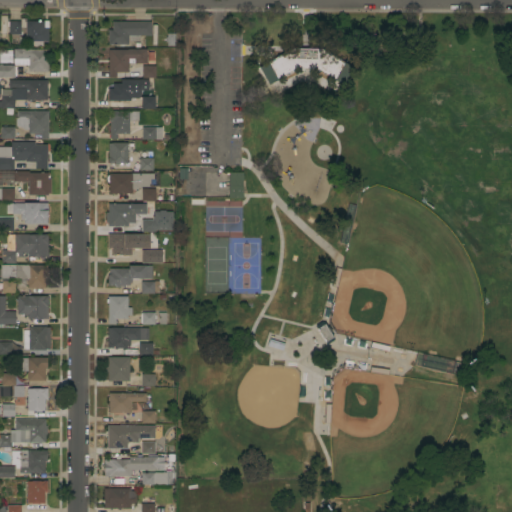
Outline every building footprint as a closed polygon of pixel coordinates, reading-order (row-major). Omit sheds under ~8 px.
[(20,34),(9,34),(9,21),(20,21),(20,34)] [(25,41),(25,21),(48,21),(48,41),(25,41)] [(151,22),(151,36),(139,35),(139,42),(128,42),(128,45),(108,45),(108,30),(112,30),(112,22),(151,22)] [(48,72),(28,72),(28,65),(13,65),(13,49),(48,50),(48,72)] [(146,64),(134,64),(134,63),(127,63),(127,72),(123,72),(123,78),(108,78),(108,50),(127,50),(127,49),(146,49),(146,64)] [(259,68),(267,63),(268,64),(289,52),(288,50),(291,49),(321,49),(323,50),(322,52),(344,64),(344,63),(352,67),(342,84),(335,80),(336,79),(314,67),(312,70),(300,70),(298,67),(277,80),(269,85),(259,68)] [(0,77),(0,64),(2,64),(2,66),(14,66),(14,77),(0,77)] [(140,66),(153,65),(153,78),(141,78),(140,66)] [(130,83),(130,86),(137,86),(137,80),(149,79),(149,97),(155,97),(155,109),(141,109),(141,98),(130,98),(130,101),(123,101),(123,109),(110,109),(110,101),(108,101),(108,88),(112,88),(112,84),(130,83)] [(47,80),(47,101),(24,100),(24,99),(18,98),(16,98),(15,96),(15,88),(8,88),(8,80),(47,80)] [(14,90),(14,108),(0,108),(0,102),(1,102),(1,90),(14,90)] [(48,111),(48,139),(41,139),(41,134),(28,134),(28,130),(23,130),(23,128),(20,127),(17,126),(16,127),(16,118),(16,111),(48,111)] [(129,111),(129,112),(138,112),(138,121),(129,121),(129,134),(117,134),(117,139),(110,139),(110,121),(109,121),(109,111),(129,111)] [(14,139),(1,139),(1,127),(14,127),(14,139)] [(162,127),(162,140),(142,140),(142,127),(162,127)] [(34,142),(34,145),(47,145),(47,169),(35,169),(35,162),(25,162),(25,161),(13,161),(13,170),(0,169),(0,147),(11,147),(11,142),(34,142)] [(126,164),(117,164),(117,165),(115,165),(115,163),(108,163),(108,143),(127,143),(126,164)] [(152,171),(139,171),(139,158),(153,158),(152,171)] [(28,195),(28,182),(13,182),(13,171),(28,171),(28,173),(47,173),(47,179),(50,179),(50,193),(47,193),(47,195),(28,195)] [(242,198),(228,198),(228,173),(242,173),(242,198)] [(153,174),(153,180),(150,180),(150,184),(148,184),(148,187),(140,187),(140,188),(138,188),(138,189),(132,189),(132,192),(131,192),(131,194),(109,194),(109,174),(153,174)] [(1,201),(1,200),(0,200),(0,189),(13,189),(13,190),(15,190),(15,199),(13,199),(13,201),(1,201)] [(155,201),(141,201),(141,189),(155,189),(155,201)] [(12,203),(47,204),(46,219),(44,219),(44,224),(24,224),(24,220),(20,220),(20,213),(20,214),(12,214),(12,203)] [(146,204),(146,215),(135,215),(135,223),(128,223),(128,227),(108,227),(108,223),(105,223),(105,212),(107,212),(107,204),(146,204)] [(12,232),(0,232),(0,219),(12,220),(12,232)] [(155,232),(141,232),(141,220),(155,220),(155,232)] [(47,235),(47,244),(48,244),(48,257),(27,257),(27,253),(15,253),(15,262),(1,262),(1,250),(14,250),(14,235),(47,235)] [(149,235),(149,249),(130,248),(130,251),(131,251),(131,253),(130,253),(130,255),(112,255),(112,248),(107,248),(107,235),(149,235)] [(161,251),(162,263),(141,263),(141,251),(161,251)] [(0,265),(47,265),(47,276),(45,276),(45,288),(27,288),(27,279),(0,279),(0,265)] [(151,279),(131,279),(131,283),(129,283),(129,286),(119,286),(119,287),(114,287),(114,286),(107,286),(108,276),(109,274),(109,269),(128,269),(128,266),(152,266),(151,279)] [(15,293),(1,293),(1,281),(15,281),(15,293)] [(141,282),(154,282),(154,281),(158,281),(158,294),(141,294),(141,282)] [(0,325),(0,296),(4,296),(4,312),(14,312),(14,325),(0,325)] [(27,319),(27,314),(17,314),(17,301),(15,301),(15,299),(17,299),(17,296),(47,296),(47,319),(27,319)] [(127,296),(127,308),(131,308),(131,316),(127,316),(127,319),(115,319),(115,324),(108,324),(107,297),(127,296)] [(154,325),(141,325),(141,324),(140,324),(140,314),(141,314),(141,312),(155,312),(154,325)] [(315,326),(323,321),(333,337),(325,342),(315,326)] [(49,349),(45,349),(45,350),(28,350),(28,349),(23,349),(23,330),(28,330),(28,326),(45,326),(45,327),(50,327),(49,349)] [(130,340),(130,345),(126,345),(126,348),(117,348),(117,349),(114,349),(114,348),(108,348),(107,328),(148,328),(148,340),(130,340)] [(267,346),(269,339),(284,344),(282,351),(267,346)] [(0,342),(11,342),(11,354),(0,354),(0,342)] [(152,355),(138,355),(139,343),(152,343),(152,355)] [(27,380),(27,357),(47,357),(47,361),(48,361),(48,365),(47,365),(47,369),(45,369),(45,381),(27,380)] [(129,381),(107,381),(107,372),(105,372),(105,366),(107,366),(107,357),(129,357),(129,381)] [(1,373),(15,373),(15,386),(23,386),(23,397),(13,397),(13,386),(1,386),(1,373)] [(154,374),(154,386),(141,386),(141,374),(154,374)] [(44,411),(27,411),(27,406),(26,406),(26,404),(27,404),(27,394),(26,394),(26,388),(47,388),(47,398),(46,398),(46,400),(44,400),(44,411)] [(145,393),(145,402),(131,402),(131,413),(108,413),(108,393),(145,393)] [(14,417),(1,417),(1,404),(14,404),(14,417)] [(154,423),(141,423),(141,411),(154,411),(154,423)] [(45,426),(47,426),(47,435),(45,435),(45,442),(11,442),(11,447),(0,447),(0,434),(10,434),(10,430),(15,430),(15,419),(45,419),(45,426)] [(154,426),(154,439),(138,439),(138,443),(127,443),(127,448),(107,448),(107,425),(154,426)] [(155,454),(141,454),(141,442),(155,441),(155,454)] [(46,461),(44,461),(44,473),(20,474),(20,469),(15,469),(15,465),(11,465),(10,450),(46,450),(46,461)] [(132,470),(132,474),(130,474),(130,477),(104,477),(104,459),(129,460),(129,457),(147,457),(147,455),(157,455),(157,457),(164,457),(164,470),(132,470)] [(0,466),(14,466),(14,478),(0,478),(0,466)] [(165,473),(165,472),(172,472),(172,484),(167,484),(167,485),(141,485),(141,473),(165,473)] [(26,481),(46,481),(47,492),(44,492),(44,503),(27,503),(26,481)] [(130,489),(130,491),(135,491),(135,496),(141,496),(141,495),(154,495),(154,511),(141,511),(141,503),(134,503),(134,504),(130,504),(130,509),(108,508),(108,505),(105,505),(105,499),(108,499),(108,488),(130,489)]
